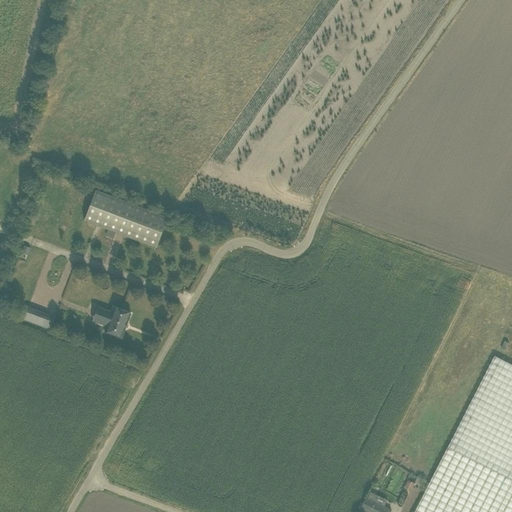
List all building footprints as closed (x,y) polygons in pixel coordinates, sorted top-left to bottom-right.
[(17,105),(37,0),(0,0),(0,107),(7,108),(8,103),(17,105)] [(156,248),(159,239),(167,218),(95,191),(84,221),(156,248)] [(21,253),(28,256),(31,248),(24,246),(21,253)] [(103,309),(98,323),(106,327),(104,332),(121,338),(131,314),(113,307),(111,312),(103,309)] [(47,316),(43,327),(50,329),(55,318),(47,316)] [(511,511),(511,364),(495,356),(448,448),(415,511),(511,511)] [(404,489),(412,490),(414,482),(406,480),(404,489)] [(366,497),(360,509),(365,511),(389,511),(391,510),(366,497)]
